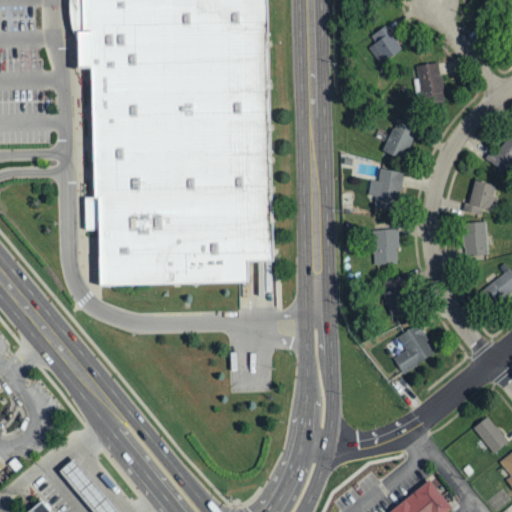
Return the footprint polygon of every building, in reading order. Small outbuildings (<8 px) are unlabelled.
[(264,0),(269,256),(245,256),(245,278),(99,281),(98,227),(85,227),(85,196),(93,196),(91,62),(76,62),(76,38),(71,28),(69,12),(68,0),(264,0)] [(511,13),(499,25),(511,39),(511,13)] [(402,51),(387,25),(370,35),(375,43),(369,46),(379,64),(402,51)] [(443,101),(440,63),(417,65),(421,103),(443,101)] [(405,159),(414,128),(393,121),(383,153),(405,159)] [(501,172),(511,160),(511,136),(509,134),(487,159),(501,172)] [(403,172),(380,168),(377,181),(370,180),(368,194),(375,196),(373,207),(396,211),(403,172)] [(495,185),(473,180),(466,207),(470,208),(469,211),(478,213),(479,207),(494,210),(497,197),(493,196),(495,185)] [(464,259),(487,258),(485,222),(463,223),(464,259)] [(398,264),(397,229),(372,230),(374,265),(398,264)] [(492,307),(511,290),(511,272),(509,268),(479,291),(492,307)] [(390,316),(409,311),(402,287),(383,293),(390,316)] [(393,357),(401,372),(435,354),(419,323),(397,335),(405,351),(393,357)] [(473,426),(491,453),(507,443),(489,416),(473,426)] [(511,488),(511,450),(499,462),(511,476),(506,481),(511,488)] [(121,511),(76,455),(60,467),(89,503),(78,511),(55,511),(42,496),(21,511),(89,511),(93,509),(95,511),(121,511)] [(383,511),(428,476),(452,505),(443,511),(383,511)]
